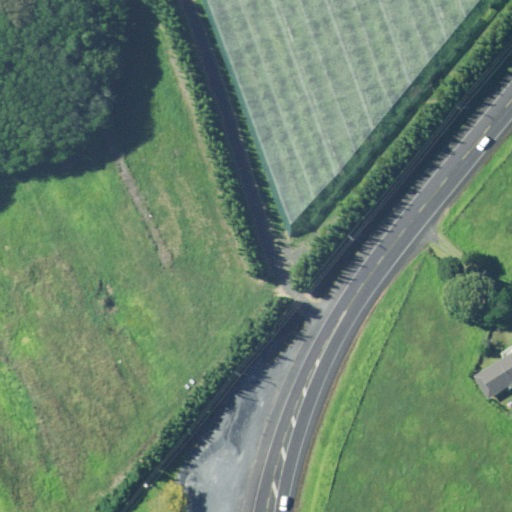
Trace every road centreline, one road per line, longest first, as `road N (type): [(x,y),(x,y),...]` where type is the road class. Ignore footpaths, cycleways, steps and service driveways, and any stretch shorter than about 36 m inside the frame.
road 1 (secondary): [(511,100),(352,298),(304,383),(266,511)]
road 2 (unknown): [(334,329),(293,268),(250,176),(189,0)]
